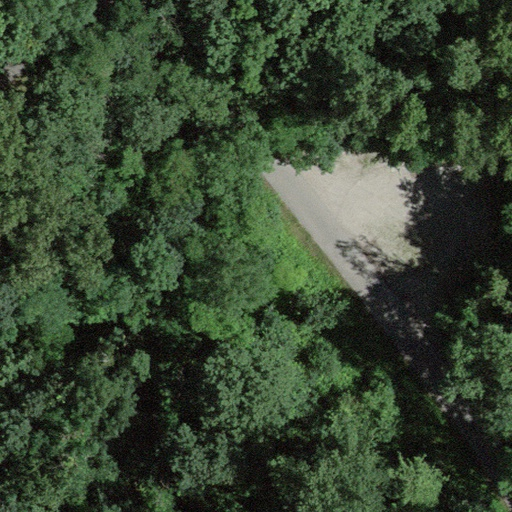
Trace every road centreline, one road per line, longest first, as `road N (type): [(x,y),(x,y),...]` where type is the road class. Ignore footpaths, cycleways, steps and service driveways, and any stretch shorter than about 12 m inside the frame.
road 1 (residential): [(145,0),(225,86),(511,457)]
road 2 (track): [(335,233),(511,155)]
